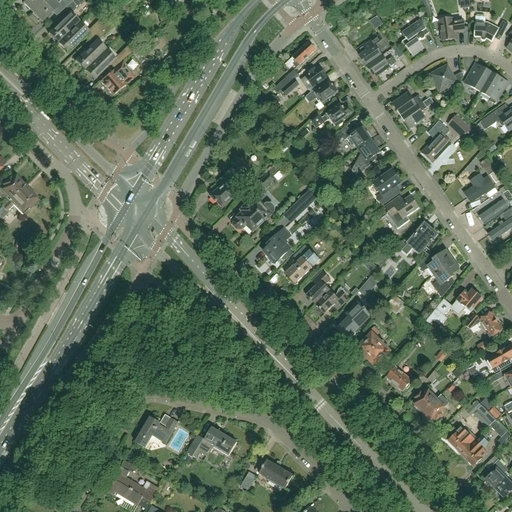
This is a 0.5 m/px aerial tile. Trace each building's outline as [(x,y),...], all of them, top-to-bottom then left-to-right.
[(27,0),(24,4),(33,13),(46,0),(27,0)] [(60,13),(63,11),(58,5),(52,0),(46,0),(33,13),(42,23),(52,13),(56,17),(60,13)] [(65,8),(74,0),(63,0),(58,5),(63,11),(65,8)] [(74,0),(65,8),(70,13),(71,14),(85,0),(84,0),(74,0)] [(428,0),(426,0),(422,1),(428,17),(434,15),(428,0)] [(71,14),(70,13),(48,34),(57,43),(58,44),(79,23),(71,14)] [(502,38),(508,25),(503,22),(499,29),(488,23),(485,23),(485,18),(484,16),(477,16),(476,17),(474,38),(480,39),(480,40),(482,42),(484,42),(485,42),(487,40),(492,43),(496,35),(502,38)] [(95,35),(107,23),(102,18),(90,29),(95,35)] [(465,32),(463,20),(453,21),(453,19),(439,21),(442,42),(456,40),(455,33),(465,32)] [(424,37),(424,36),(429,33),(420,21),(402,33),(406,39),(402,42),(402,43),(402,44),(402,45),(402,46),(403,46),(403,47),(404,47),(405,47),(406,47),(413,57),(424,49),(418,41),(420,39),(421,40),(422,40),(423,40),(424,40),(424,39),(425,39),(425,38),(425,37),(424,37)] [(67,53),(89,32),(79,23),(58,44),(67,53)] [(100,40),(112,28),(107,23),(95,35),(100,40)] [(382,56),(379,52),(386,46),(378,36),(363,47),(360,49),(363,54),(359,57),(366,67),(382,56)] [(84,71),(106,51),(97,41),(75,62),(84,71)] [(296,68),(316,50),(309,43),(292,58),(296,61),(293,64),(296,68)] [(404,55),(397,45),(392,49),(399,59),(404,55)] [(122,63),(134,51),(129,46),(117,57),(122,63)] [(94,81),(115,60),(106,51),(84,71),(93,81),(94,81)] [(376,77),(396,64),(391,58),(386,62),(382,56),(366,67),(373,77),(375,76),(376,77)] [(481,93),(492,74),(476,65),(465,84),(481,93)] [(462,84),(461,73),(454,77),(448,66),(430,75),(439,93),(457,83),(458,86),(462,84)] [(323,80),(327,77),(320,67),(315,71),(314,68),(308,72),(309,73),(304,76),(312,87),(323,80)] [(126,85),(123,81),(129,77),(122,69),(116,73),(114,70),(100,82),(112,96),(126,85)] [(293,79),(298,75),(294,70),(279,84),(273,90),(277,94),(281,91),(293,79)] [(495,105),(508,83),(492,74),(481,93),(491,99),(490,102),(495,105)] [(299,86),(293,79),(281,91),(286,97),(299,86)] [(310,103),(318,97),(322,103),(338,92),(337,91),(337,90),(335,87),(334,87),(333,85),(331,86),(329,83),(326,85),(323,80),(312,87),(309,90),(311,93),(306,97),(310,103)] [(408,94),(392,104),(410,130),(425,119),(421,113),(426,109),(430,106),(434,103),(430,98),(423,104),(418,96),(412,100),(408,94)] [(341,119),(351,112),(347,107),(344,109),(343,108),(342,109),(340,106),(332,110),(331,111),(322,117),(319,112),(312,120),(317,127),(325,122),(330,119),(331,118),(337,126),(343,122),(341,119)] [(508,132),(511,129),(511,109),(509,111),(507,111),(503,106),(480,123),(480,124),(475,127),(480,134),(495,124),(498,122),(501,126),(503,127),(504,126),(508,132)] [(447,125),(463,139),(471,129),(462,120),(465,117),(462,114),(459,118),(456,115),(447,125)] [(347,139),(356,133),(354,131),(351,133),(346,127),(329,143),(334,148),(343,139),(345,141),(347,139)] [(371,141),(370,139),(371,138),(367,133),(366,133),(362,128),(356,133),(347,139),(352,146),(354,144),(358,149),(371,141)] [(432,164),(451,144),(447,139),(450,136),(443,130),(421,153),(432,164)] [(375,156),(379,153),(376,148),(377,147),(373,142),(372,142),(371,141),(358,149),(361,155),(359,157),(351,171),(359,178),(363,182),(372,173),(368,169),(377,159),(375,156)] [(490,144),(483,149),(487,155),(494,151),(490,144)] [(265,152),(268,154),(264,158),(268,163),(269,162),(271,165),(273,163),(277,167),(281,163),(269,149),(265,152)] [(237,175),(249,163),(245,159),(246,158),(245,157),(244,158),(243,157),(231,169),(237,175)] [(501,181),(494,172),(497,170),(488,158),(480,163),(489,176),(496,184),(501,181)] [(275,167),(270,173),(274,177),(279,172),(275,167)] [(400,193),(396,187),(401,184),(392,171),(373,184),(381,196),(377,198),(382,205),(400,193)] [(262,189),(274,178),(269,173),(257,184),(262,189)] [(8,201),(23,186),(13,176),(0,188),(0,197),(2,195),(8,201)] [(234,198),(239,193),(233,186),(234,185),(229,179),(215,192),(216,193),(211,197),(216,203),(217,202),(223,208),(226,204),(233,198),(234,198)] [(0,221),(7,214),(8,215),(8,214),(7,213),(13,206),(22,216),(34,204),(38,200),(23,186),(8,201),(5,204),(0,209),(0,221)] [(326,186),(321,192),(327,198),(332,192),(326,186)] [(299,216),(309,206),(320,195),(312,187),(301,198),(294,204),(291,208),(299,216)] [(511,201),(511,197),(507,191),(503,195),(509,203),(511,201)] [(267,222),(273,216),(271,214),(273,212),(273,207),(270,204),(266,204),(264,206),(262,204),(260,202),(264,197),(260,192),(247,204),(239,212),(241,214),(234,221),(234,226),(237,229),(241,229),(246,225),(254,233),(266,221),(267,222)] [(407,217),(418,209),(410,197),(400,204),(397,199),(385,208),(388,213),(387,214),(397,230),(409,221),(407,217)] [(290,209),(282,217),(290,225),(298,217),(290,209)] [(420,254),(431,242),(432,241),(432,240),(437,235),(436,234),(436,235),(425,225),(424,224),(402,251),(407,255),(413,248),(420,254)] [(10,226),(5,230),(11,238),(16,234),(10,226)] [(290,250),(283,243),(290,237),(283,230),(268,245),(269,247),(264,252),(275,264),(282,257),(290,250)] [(295,284),(319,261),(306,246),(292,259),(296,263),(285,274),(295,284)] [(380,247),(371,258),(380,266),(389,255),(380,247)] [(286,261),(294,254),(290,250),(282,257),(286,261)] [(433,274),(454,260),(449,252),(447,253),(446,252),(434,259),(430,253),(419,266),(423,272),(429,268),(433,274)] [(239,265),(243,271),(252,266),(248,260),(239,265)] [(448,281),(453,277),(452,275),(459,271),(457,269),(459,267),(454,260),(433,274),(438,281),(433,285),(442,298),(452,286),(448,281)] [(381,266),(371,277),(373,279),(383,268),(381,266)] [(330,291),(325,286),(330,280),(322,272),(312,281),(317,286),(306,296),(315,305),(330,291)] [(378,283),(373,279),(371,277),(367,282),(374,288),(378,283)] [(339,309),(349,300),(346,297),(348,295),(341,288),(339,290),(337,295),(335,297),(330,291),(315,305),(324,315),(335,305),(339,309)] [(356,288),(351,294),(354,297),(359,291),(356,288)] [(471,313),(482,298),(472,290),(468,295),(464,292),(457,301),(454,303),(450,308),(459,316),(463,311),(465,308),(471,313)] [(396,314),(404,305),(393,297),(386,306),(396,314)] [(339,324),(341,326),(338,329),(348,338),(350,339),(355,334),(354,332),(370,316),(365,311),(366,310),(364,309),(359,304),(339,324)] [(438,306),(424,323),(429,327),(436,319),(442,324),(449,316),(438,306)] [(502,331),(492,313),(479,321),(485,330),(486,329),(491,337),(493,336),(494,337),(496,337),(500,335),(500,333),(500,332),(502,331)] [(473,325),(478,319),(474,315),(465,326),(470,330),(473,325)] [(439,327),(433,322),(430,326),(429,328),(434,333),(439,327)] [(380,333),(377,330),(374,327),(368,334),(370,336),(358,348),(364,354),(375,366),(389,352),(389,351),(390,351),(376,337),(380,333)] [(494,356),(487,360),(492,370),(494,374),(511,363),(511,359),(511,358),(511,347),(511,346),(494,356)] [(443,349),(434,358),(440,365),(450,356),(443,349)] [(473,366),(467,371),(473,377),(478,375),(473,366)] [(411,382),(395,368),(386,378),(403,392),(405,389),(408,389),(410,387),(409,384),(411,382)] [(457,379),(462,375),(457,370),(453,375),(457,379)] [(503,378),(501,372),(490,378),(493,383),(503,378)] [(511,372),(503,378),(506,383),(508,383),(511,388),(511,387),(511,372)] [(418,401),(415,404),(416,406),(415,408),(420,413),(421,411),(423,413),(436,400),(428,392),(423,396),(421,394),(416,399),(418,401)] [(436,400),(423,413),(425,415),(423,416),(428,421),(430,420),(431,422),(435,418),(437,420),(442,415),(440,413),(444,409),(449,404),(441,396),(436,400)] [(494,407),(486,399),(481,404),(489,412),(494,407)] [(495,421),(481,406),(477,402),(469,410),(473,414),(478,410),(479,411),(475,416),(487,429),(490,426),(495,421)] [(150,442),(152,437),(165,444),(175,427),(178,423),(165,416),(160,424),(150,418),(135,443),(146,450),(147,450),(148,451),(152,443),(150,442)] [(495,421),(490,426),(496,432),(501,427),(495,421)] [(461,454),(474,441),(466,432),(466,431),(462,426),(456,432),(457,432),(448,442),(461,454)] [(237,443),(222,435),(211,428),(204,440),(197,436),(197,437),(192,434),(190,438),(195,441),(187,453),(197,460),(201,454),(208,458),(214,446),(230,455),(237,443)] [(503,448),(511,439),(507,434),(498,442),(503,448)] [(487,454),(483,449),(488,444),(481,436),(475,442),(474,441),(461,454),(473,467),(482,458),(487,454)] [(188,466),(192,460),(187,457),(184,463),(188,466)] [(506,479),(503,475),(508,471),(498,461),(488,471),(492,474),(485,480),(495,490),(506,479)] [(292,477),(278,469),(279,467),(276,466),(276,467),(266,462),(259,474),(269,480),(268,481),(282,489),(283,488),(285,489),(292,477)] [(151,503),(159,489),(147,482),(143,488),(126,478),(129,473),(120,467),(116,474),(117,475),(114,480),(113,480),(106,492),(113,496),(115,493),(138,506),(143,498),(151,503)] [(247,491),(255,477),(249,474),(240,487),(247,491)] [(511,484),(506,479),(495,490),(504,499),(510,493),(511,494),(511,484)]
